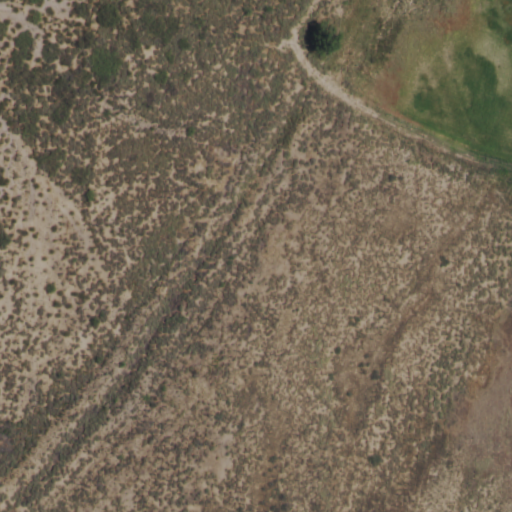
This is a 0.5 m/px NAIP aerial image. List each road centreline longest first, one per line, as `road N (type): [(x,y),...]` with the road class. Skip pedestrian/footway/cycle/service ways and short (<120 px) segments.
road 1 (track): [(393,123),(310,74),(291,32),(312,0)]
road 2 (track): [(511,169),(393,123)]
